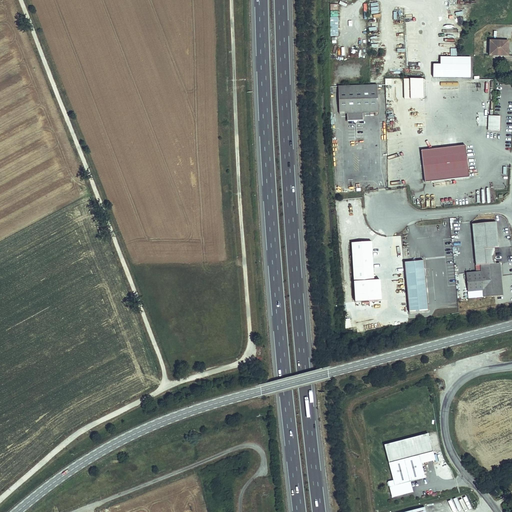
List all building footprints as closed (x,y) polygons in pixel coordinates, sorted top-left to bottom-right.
[(330,11),(330,36),(338,36),(338,11),(330,11)] [(508,41),(489,40),(489,55),(508,55),(508,41)] [(471,56),(440,56),(440,63),(433,63),(433,77),(470,77),(471,56)] [(404,98),(423,98),(423,77),(404,78),(404,98)] [(377,85),(339,86),(340,114),(348,114),(348,121),(353,121),(356,122),(357,121),(364,120),(364,113),(378,113),(377,85)] [(499,118),(487,117),(487,130),(490,133),(499,133),(499,118)] [(464,147),(420,152),(423,184),(467,179),(464,147)] [(401,179),(388,179),(388,187),(401,187),(401,179)] [(495,224),(470,226),(475,268),(480,268),(480,275),(466,276),(467,295),(482,294),(483,300),(503,298),(502,291),(501,286),(499,265),(495,266),(493,250),(497,249),(495,224)] [(372,241),(352,242),(354,280),(374,279),(372,241)] [(424,260),(405,262),(410,311),(428,309),(424,260)] [(374,279),(354,280),(355,301),(382,299),(380,279),(374,279)] [(383,447),(388,466),(418,457),(432,453),(426,435),(383,447)] [(389,493),(396,498),(412,494),(409,484),(425,479),(418,457),(388,466),(392,481),(386,483),(389,493)] [(450,467),(445,469),(448,479),(454,477),(450,467)]
